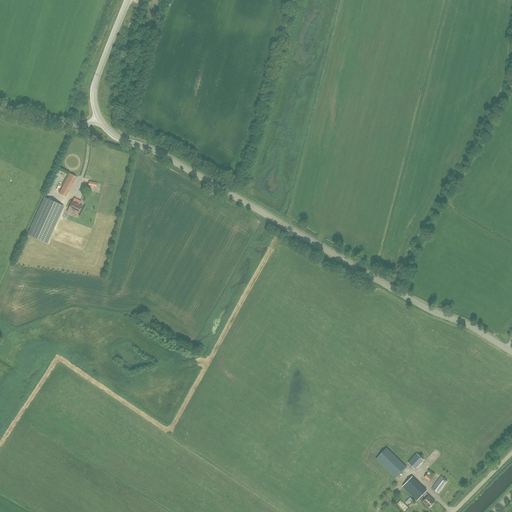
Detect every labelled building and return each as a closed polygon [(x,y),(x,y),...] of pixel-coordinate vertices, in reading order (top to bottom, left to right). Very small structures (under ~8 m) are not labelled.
[(77,177),(70,173),(59,193),(66,197),(77,177)] [(28,234),(47,242),(64,205),(45,196),(28,234)] [(72,202),(68,209),(67,212),(71,215),(73,212),(78,214),(82,207),(72,202)] [(406,467),(386,448),(376,459),(395,478),(406,467)] [(409,461),(416,468),(424,459),(417,452),(409,461)] [(429,471),(427,474),(424,477),(429,481),(432,478),(434,475),(429,471)] [(431,488),(438,494),(448,481),(441,476),(431,488)] [(417,501),(422,495),(425,498),(422,502),(429,508),(435,501),(428,495),(425,492),(426,491),(412,477),(402,487),(417,501)] [(405,511),(409,508),(400,500),(402,499),(400,497),(395,501),(394,503),(396,505),(403,511),(405,511)]
